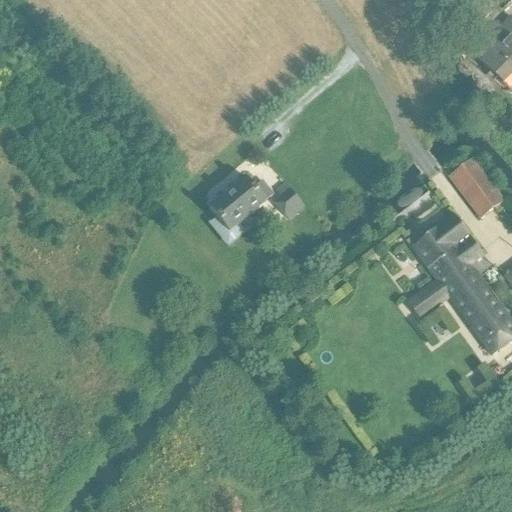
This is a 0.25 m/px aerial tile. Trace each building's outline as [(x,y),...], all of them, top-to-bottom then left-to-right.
[(511,20),(509,18),(472,59),(501,86),(511,74),(511,20)] [(471,161),(448,178),(479,221),(502,203),(471,161)] [(245,179),(208,209),(228,235),(265,204),(264,203),(272,196),(260,182),(252,188),(245,179)] [(280,199),(273,205),(287,221),(303,208),(284,185),(275,192),(280,199)] [(511,326),(468,267),(482,256),(453,216),(435,229),(435,230),(411,248),(436,283),(408,303),(419,318),(447,298),(490,356),(511,339),(511,326)] [(511,271),(502,278),(511,292),(511,271)]
